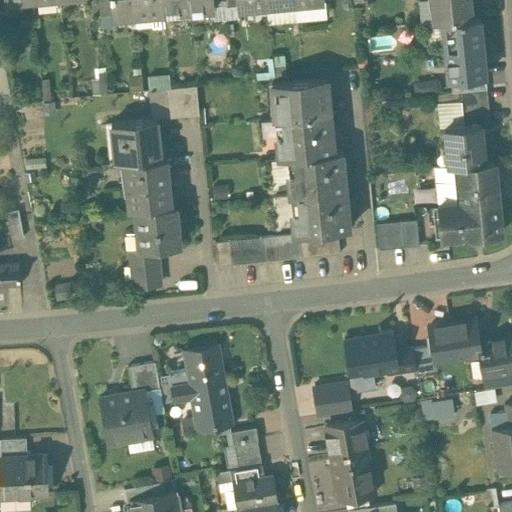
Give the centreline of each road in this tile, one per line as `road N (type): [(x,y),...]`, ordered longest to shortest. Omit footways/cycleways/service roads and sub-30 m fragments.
road 1 (residential): [(269,301),(511,265)]
road 2 (residential): [(55,325),(269,301)]
road 3 (residential): [(269,301),(307,511)]
road 4 (residential): [(55,325),(87,511)]
